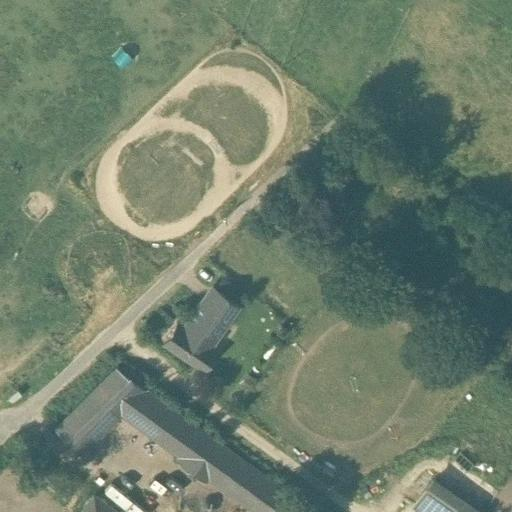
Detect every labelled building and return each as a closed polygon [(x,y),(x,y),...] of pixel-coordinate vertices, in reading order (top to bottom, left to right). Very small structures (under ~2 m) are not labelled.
[(212,286),(183,328),(176,323),(163,342),(203,369),(216,350),(209,346),(238,304),(212,286)] [(274,511),(288,494),(116,364),(55,425),(81,451),(122,411),(178,454),(175,458),(206,481),(209,477),(255,511),(274,511)] [(73,489),(42,465),(35,475),(65,499),(73,489)] [(483,511),(435,476),(413,507),(420,511),(483,511)] [(104,511),(91,502),(83,511),(104,511)]
